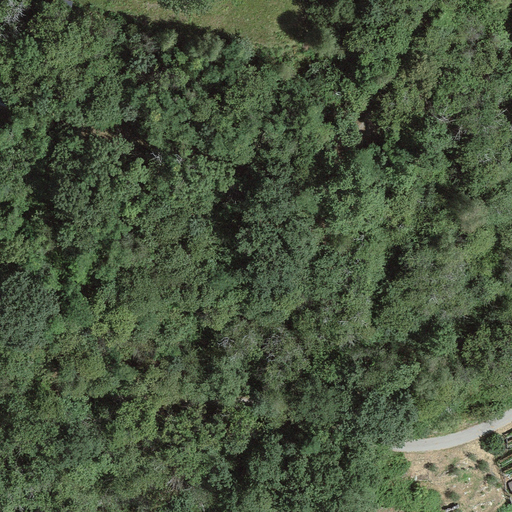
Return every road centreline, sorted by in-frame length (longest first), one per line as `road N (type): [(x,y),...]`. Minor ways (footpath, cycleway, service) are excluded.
road 1 (unclassified): [(511,414),(446,442),(393,445),(285,410),(0,374)]
road 2 (track): [(421,0),(350,141),(315,160),(247,161),(89,129)]
